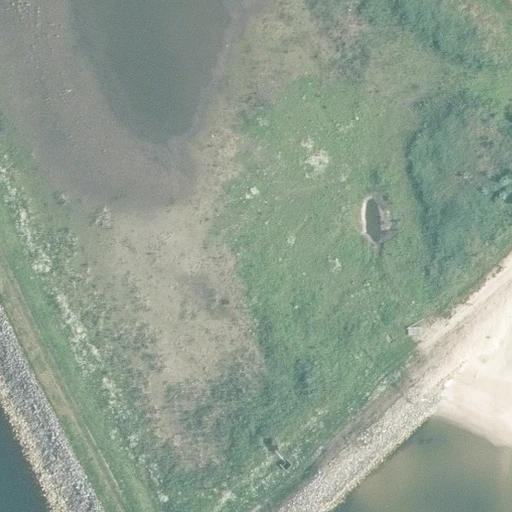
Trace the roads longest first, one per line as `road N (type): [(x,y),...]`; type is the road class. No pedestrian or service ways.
road 1 (track): [(511,221),(192,511)]
road 2 (track): [(110,511),(0,288)]
